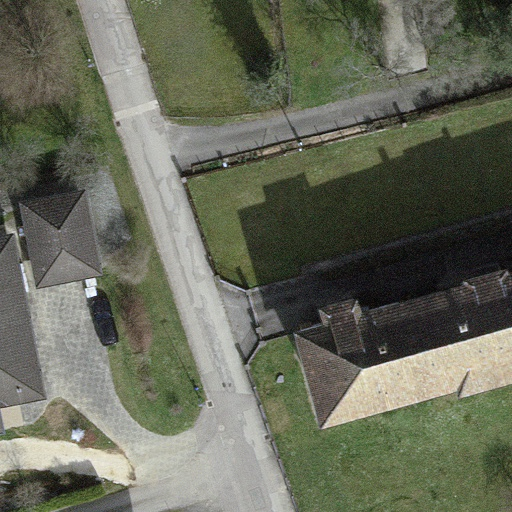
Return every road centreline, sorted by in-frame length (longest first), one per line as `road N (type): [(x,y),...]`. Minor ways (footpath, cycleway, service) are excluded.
road 1 (residential): [(246,465),(97,0)]
road 2 (residential): [(246,465),(96,511)]
